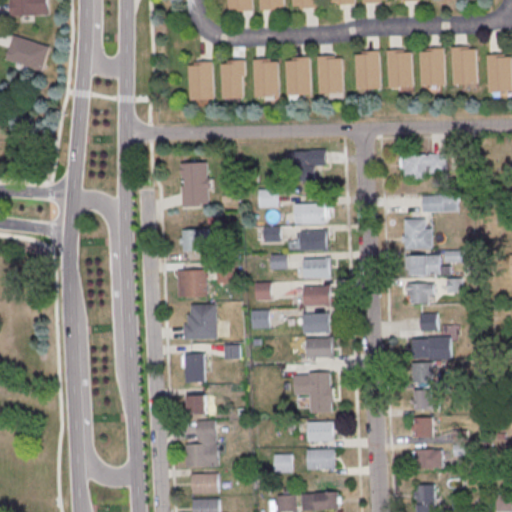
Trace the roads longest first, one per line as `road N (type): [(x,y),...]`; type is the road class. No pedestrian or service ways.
road 1 (residential): [(125,134),(511,125)]
road 2 (residential): [(377,511),(361,130)]
road 3 (tertiary): [(138,511),(125,134)]
road 4 (residential): [(500,15),(478,25),(224,38),(202,26),(193,0)]
road 5 (residential): [(148,187),(162,511)]
road 6 (tertiary): [(69,195),(80,511)]
road 7 (tertiary): [(71,299),(82,323),(92,461),(110,474),(137,475)]
road 8 (tertiary): [(132,377),(119,358),(110,217),(98,203),(69,195)]
road 9 (tertiary): [(86,0),(69,195)]
road 10 (tertiary): [(125,134),(125,0)]
